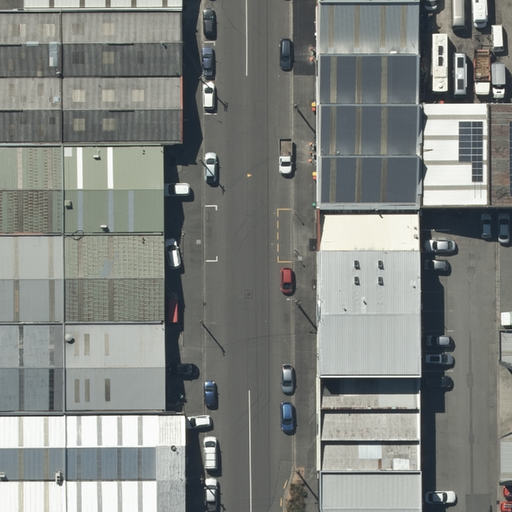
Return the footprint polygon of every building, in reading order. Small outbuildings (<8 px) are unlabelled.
[(24,0),(25,11),(182,11),(182,0),(24,0)] [(414,0),(319,0),(320,195),(415,195),(414,0)] [(182,11),(0,11),(0,148),(163,147),(183,146),(182,11)] [(511,93),(423,94),(424,194),(511,193),(511,93)] [(163,147),(0,148),(0,418),(164,417),(163,147)] [(414,200),(321,200),(321,240),(414,240),(414,200)] [(413,244),(322,245),(322,369),(413,369),(413,244)] [(511,322),(500,323),(500,365),(511,364),(511,322)] [(417,511),(417,375),(323,375),(323,511),(417,511)] [(511,412),(500,413),(500,473),(511,473),(511,412)] [(0,418),(0,511),(185,511),(185,417),(0,418)]
